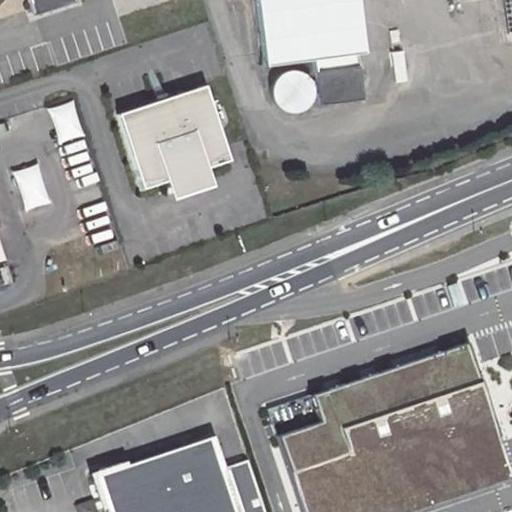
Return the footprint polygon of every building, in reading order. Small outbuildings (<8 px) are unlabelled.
[(27,0),(33,15),(80,1),(79,0),(27,0)] [(311,58),(316,105),(360,100),(354,49),(357,49),(350,0),(249,0),(257,64),(311,58)] [(269,105),(277,112),(287,114),(297,112),(305,105),(309,95),(307,85),(301,76),(292,71),(282,72),(273,76),(267,85),(265,95),(269,105)] [(207,93),(121,122),(145,195),(169,187),(171,193),(210,180),(208,173),(232,165),(207,93)] [(42,109),(53,144),(78,137),(67,101),(42,109)] [(32,164),(6,172),(18,211),(44,203),(32,164)] [(456,346),(268,409),(301,511),(407,511),(501,480),(456,346)] [(262,511),(246,463),(220,471),(210,438),(93,474),(105,511),(262,511)]
